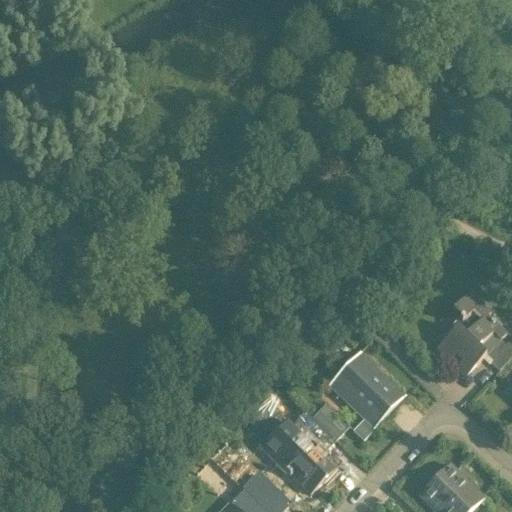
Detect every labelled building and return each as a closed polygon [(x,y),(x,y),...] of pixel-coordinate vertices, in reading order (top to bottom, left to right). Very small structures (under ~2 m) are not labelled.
[(511,349),(508,345),(506,348),(501,344),(507,338),(499,331),(487,319),(490,316),(470,296),(452,313),(460,321),(453,328),(456,331),(435,353),(448,365),(455,358),(462,365),(455,372),(464,381),(477,368),(485,359),(499,373),(511,359),(511,349)] [(328,389),(364,423),(353,434),(363,445),(374,433),(375,434),(406,401),(360,356),(328,389)] [(305,415),(323,431),(336,444),(350,429),(327,406),(313,421),(306,415),(305,415)] [(323,431),(305,415),(268,454),(277,462),(274,465),(291,481),(293,480),(311,498),(336,472),(309,446),(323,431)] [(450,469),(419,500),(431,511),(473,511),(484,502),(450,469)] [(244,494),(262,511),(281,511),(286,507),(258,479),(244,494)]
